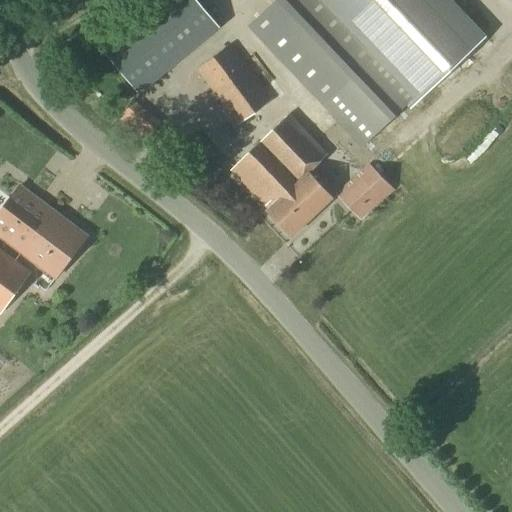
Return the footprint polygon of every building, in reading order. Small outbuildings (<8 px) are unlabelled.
[(197,0),(164,0),(104,50),(141,95),(209,39),(202,31),(215,21),(197,0)] [(409,108),(486,36),(451,0),(276,0),(249,26),(362,145),(406,104),(409,108)] [(237,126),(272,100),(230,44),(196,70),(237,126)] [(289,237),(332,199),(309,173),(328,154),(289,114),(229,171),(267,210),(266,211),(289,237)] [(147,141),(161,123),(151,116),(137,134),(147,141)] [(360,221),(393,191),(368,164),(335,194),(360,221)] [(0,236),(55,278),(86,237),(19,186),(0,210),(0,236)] [(0,313),(30,273),(0,250),(0,313)]
